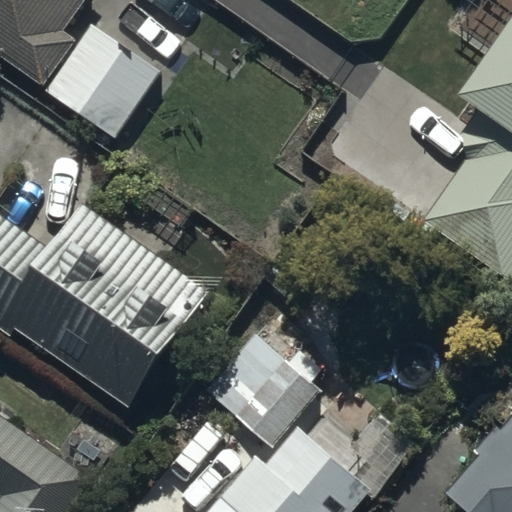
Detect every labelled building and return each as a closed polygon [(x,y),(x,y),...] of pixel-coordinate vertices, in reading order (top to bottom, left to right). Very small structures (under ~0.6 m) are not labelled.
[(68,35),(92,0),(0,0),(0,61),(43,92),(79,43),(68,35)] [(165,76),(93,26),(47,93),(118,143),(165,76)] [(511,36),(466,104),(481,113),(466,138),(468,161),(428,221),(511,277),(511,36)] [(0,220),(0,322),(138,410),(213,293),(82,209),(53,254),(0,220)] [(325,394),(245,326),(202,377),(282,445),(325,394)] [(71,511),(93,482),(0,417),(0,511),(71,511)] [(511,511),(511,417),(479,455),(483,459),(449,497),(466,511),(511,511)] [(244,511),(364,511),(371,504),(299,444),(243,511),(244,511)]
